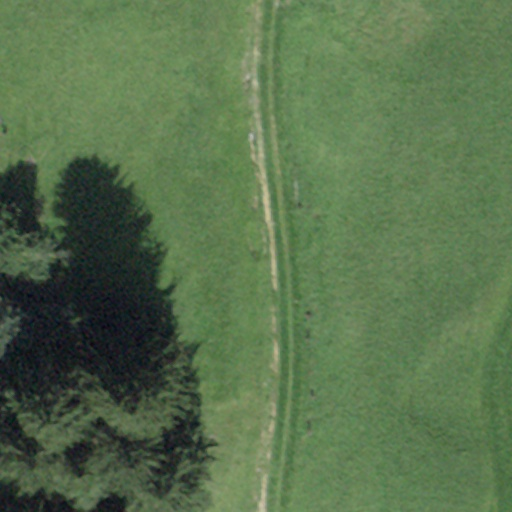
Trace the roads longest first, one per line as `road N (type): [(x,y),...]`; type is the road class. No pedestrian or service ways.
road 1 (track): [(268,511),(280,256),(261,83),(264,0)]
road 2 (track): [(503,511),(495,390),(511,322)]
